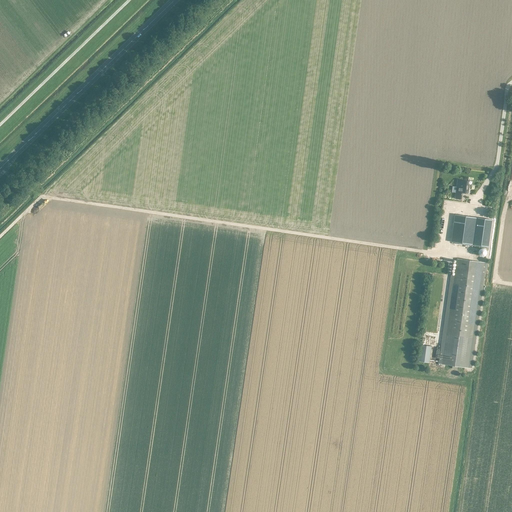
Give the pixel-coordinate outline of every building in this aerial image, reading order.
[(466,193),(468,181),(458,180),(457,188),(458,189),(458,192),(456,191),(455,199),(461,199),(462,192),(466,193)] [(478,218),(455,215),(451,242),(475,245),(478,218)] [(478,218),(475,245),(489,247),(492,220),(478,218)] [(438,364),(472,369),(486,263),(453,259),(438,364)] [(422,345),(420,361),(430,363),(432,347),(422,345)]
